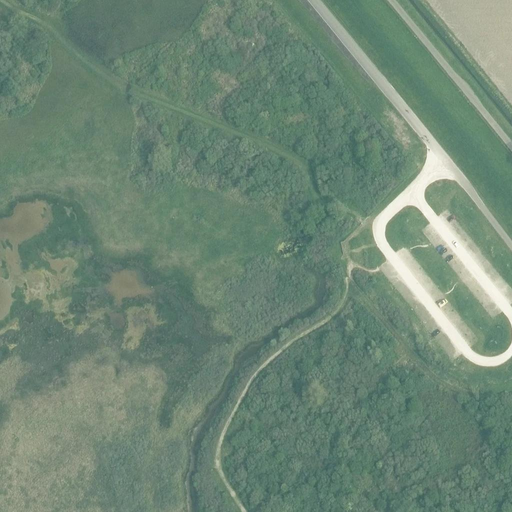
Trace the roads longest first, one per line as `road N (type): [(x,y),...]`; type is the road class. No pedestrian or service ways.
road 1 (track): [(362,222),(314,194),(297,162),(116,85),(46,23),(0,0)]
road 2 (unclassified): [(511,245),(312,0)]
road 3 (track): [(244,511),(216,447),(252,377),(336,311),(347,277)]
road 4 (unclassified): [(511,147),(390,0)]
road 5 (track): [(511,349),(497,360),(471,356),(391,258)]
road 6 (track): [(412,193),(500,301)]
